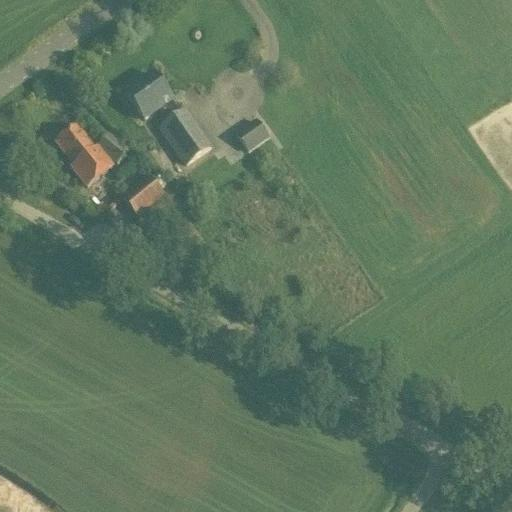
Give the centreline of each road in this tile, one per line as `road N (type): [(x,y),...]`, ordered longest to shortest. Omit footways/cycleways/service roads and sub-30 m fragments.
road 1 (unclassified): [(511,486),(0,197)]
road 2 (tertiary): [(0,82),(116,0)]
